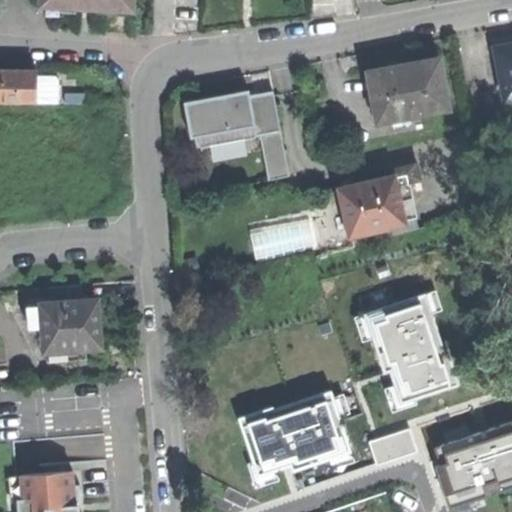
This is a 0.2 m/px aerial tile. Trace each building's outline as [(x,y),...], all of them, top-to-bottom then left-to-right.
[(41,0),(42,6),(86,8),(133,10),(133,0),(41,0)] [(511,45),(501,48),(510,97),(511,97),(511,45)] [(380,113),(381,120),(451,106),(442,59),(405,66),(372,72),(376,92),(380,113)] [(5,69),(5,99),(38,100),(38,88),(38,69),(20,69),(5,69)] [(286,174),(269,87),(178,104),(184,135),(192,134),(194,145),(256,133),(264,178),(286,174)] [(373,114),(380,113),(376,92),(369,93),(373,114)] [(369,174),(371,183),(396,177),(398,184),(412,181),(423,179),(420,163),(369,174)] [(348,211),(353,234),(406,223),(406,220),(398,184),(396,177),(371,183),(343,189),(348,211)] [(412,181),(398,184),(406,220),(420,217),(412,181)] [(22,285),(26,300),(42,299),(85,296),(83,279),(22,285)] [(457,387),(429,292),(365,313),(395,406),(457,387)] [(85,296),(42,299),(44,321),(46,349),(51,349),(52,357),(84,354),(83,344),(102,343),(100,319),(99,295),(85,296)] [(28,323),(44,321),(42,299),(26,300),(28,323)] [(351,457),(330,391),(238,419),(260,488),(351,457)] [(511,485),(511,424),(432,449),(449,506),(511,485)] [(377,461),(417,450),(410,427),(370,438),(377,461)] [(73,511),(70,471),(12,476),(15,511),(73,511)]
